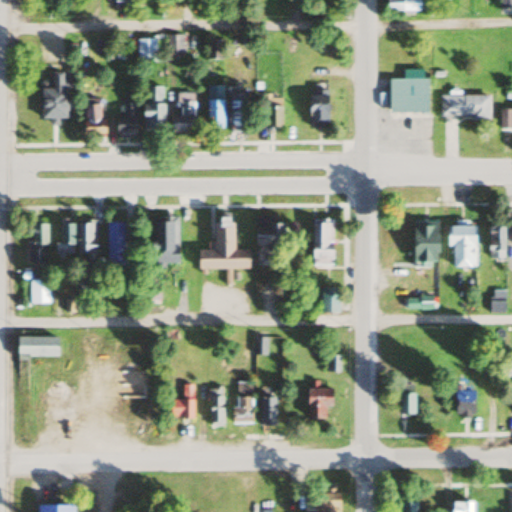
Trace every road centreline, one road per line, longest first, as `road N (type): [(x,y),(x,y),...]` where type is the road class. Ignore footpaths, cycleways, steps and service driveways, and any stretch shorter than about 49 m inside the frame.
road 1 (residential): [(511,459),(0,464)]
road 2 (residential): [(363,511),(363,0)]
road 3 (residential): [(0,188),(325,186),(363,171)]
road 4 (residential): [(363,171),(323,162),(0,164)]
road 5 (residential): [(363,171),(511,170)]
